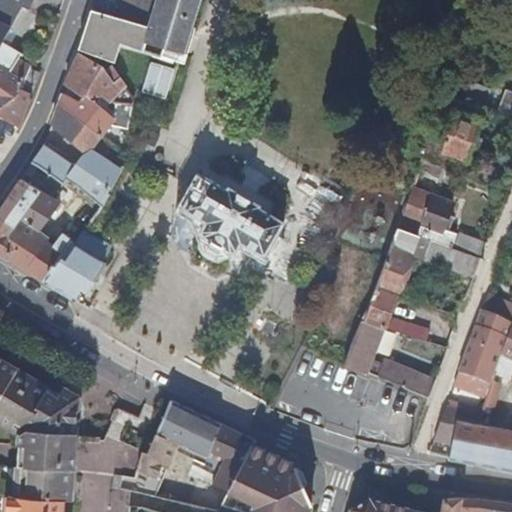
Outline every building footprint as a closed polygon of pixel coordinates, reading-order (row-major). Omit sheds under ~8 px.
[(0,0),(0,74),(15,83),(21,87),(29,69),(31,63),(19,56),(21,51),(2,43),(21,10),(29,13),(34,0),(0,0)] [(123,0),(119,16),(90,8),(77,51),(109,64),(111,64),(120,38),(168,59),(176,62),(183,35),(186,36),(197,0),(123,0)] [(111,102),(124,86),(105,70),(77,55),(73,58),(66,79),(85,87),(83,91),(111,102)] [(138,91),(164,99),(173,68),(147,60),(138,91)] [(38,73),(29,69),(21,87),(30,92),(31,93),(38,73)] [(15,83),(0,74),(0,99),(7,97),(15,83)] [(30,92),(21,87),(15,83),(7,97),(0,99),(0,116),(17,127),(30,92)] [(511,91),(495,88),(490,113),(511,117),(511,91)] [(51,123),(92,145),(106,124),(124,133),(130,110),(111,102),(83,91),(79,100),(62,92),(54,114),(51,123)] [(457,174),(481,108),(444,94),(420,159),(457,174)] [(65,178),(102,200),(107,190),(104,188),(111,173),(117,161),(117,159),(92,145),(90,147),(80,166),(43,145),(36,154),(30,164),(63,182),(65,178)] [(281,222),(199,174),(179,207),(202,220),(198,227),(201,237),(226,251),(234,250),(238,241),(262,255),(281,222)] [(0,255),(7,260),(6,242),(7,239),(24,212),(37,190),(19,179),(17,178),(0,204),(0,255)] [(28,273),(42,281),(60,254),(66,257),(74,244),(67,239),(61,249),(45,240),(38,230),(54,200),(37,190),(24,212),(7,239),(6,242),(7,260),(28,273)] [(442,230),(452,200),(429,191),(418,222),(442,230)] [(396,226),(391,239),(377,277),(373,287),(394,295),(396,295),(417,233),(396,226)] [(60,292),(74,300),(80,290),(90,275),(93,277),(100,267),(97,265),(102,258),(109,247),(107,246),(82,231),(74,244),(66,257),(60,254),(42,281),(60,292)] [(479,256),(485,242),(460,234),(455,247),(479,256)] [(473,274),(479,256),(455,247),(428,238),(422,256),(473,274)] [(90,275),(80,290),(87,293),(102,269),(100,267),(93,277),(90,275)] [(362,319),(382,326),(421,340),(425,329),(387,315),(394,295),(373,287),(362,319)] [(511,305),(487,293),(480,311),(511,325),(511,305)] [(480,311),(460,366),(491,377),(504,346),(511,325),(480,311)] [(349,355),(345,368),(366,375),(382,326),(362,319),(352,346),(349,355)] [(511,325),(504,346),(491,377),(507,383),(511,370),(511,432),(473,426),(476,417),(445,405),(432,440),(451,447),(449,459),(448,461),(497,471),(511,474),(511,325)] [(380,360),(375,375),(411,391),(426,398),(433,380),(380,360)] [(25,377),(0,362),(0,422),(16,432),(43,388),(25,377)] [(13,496),(61,501),(68,501),(76,396),(61,388),(56,396),(43,388),(16,432),(13,496)] [(448,398),(445,405),(476,417),(478,411),(448,398)] [(164,478),(180,443),(207,456),(209,451),(220,424),(171,400),(150,445),(147,450),(143,459),(136,458),(126,457),(125,467),(124,471),(124,482),(147,489),(152,474),(164,478)] [(247,445),(251,439),(231,429),(220,424),(209,451),(224,458),(218,472),(209,469),(204,481),(224,491),(234,472),(247,445)] [(295,466),(247,445),(234,472),(264,486),(262,492),(280,501),(295,466)] [(143,459),(147,450),(141,448),(136,458),(143,459)] [(172,511),(155,506),(154,511),(300,511),(307,493),(297,467),(295,466),(280,501),(262,492),(264,486),(234,472),(224,491),(219,503),(242,511),(172,511)] [(152,474),(147,489),(157,492),(164,478),(152,474)] [(204,481),(198,478),(188,502),(190,502),(215,509),(219,503),(224,491),(204,481)] [(300,511),(309,511),(311,506),(307,493),(300,511)] [(60,511),(61,501),(13,496),(5,496),(4,511),(60,511)] [(458,511),(461,502),(443,502),(439,511),(458,511)] [(507,511),(508,507),(507,507),(484,504),(464,502),(461,502),(458,511),(507,511)]
